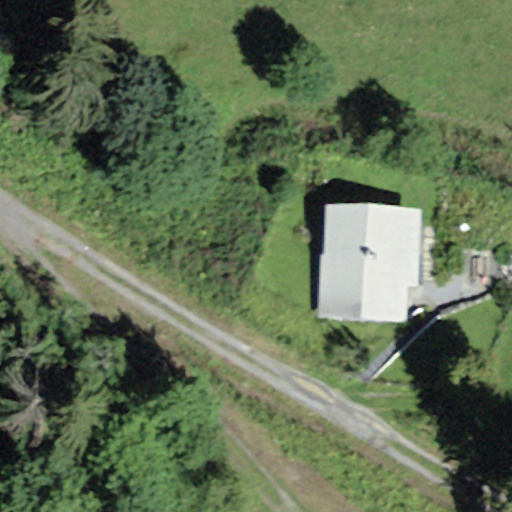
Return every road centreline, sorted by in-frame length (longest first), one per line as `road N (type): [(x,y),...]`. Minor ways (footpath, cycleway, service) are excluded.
road 1 (track): [(0,192),(163,301),(511,502)]
road 2 (track): [(12,201),(8,230),(17,248),(201,407),(285,511)]
